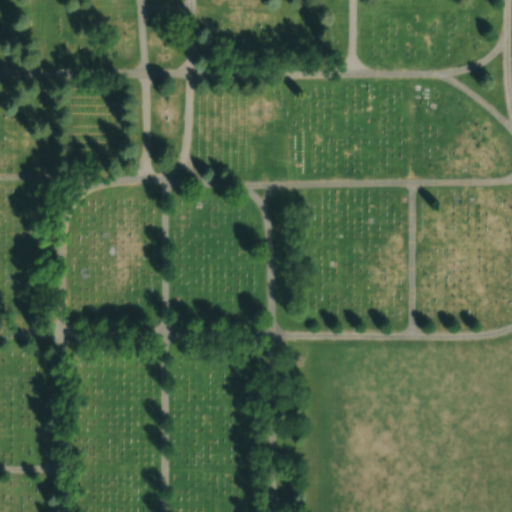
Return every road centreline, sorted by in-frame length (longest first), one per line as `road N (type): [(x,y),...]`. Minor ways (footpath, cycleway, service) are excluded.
road 1 (track): [(190,8),(352,10)]
road 2 (track): [(352,10),(505,6)]
